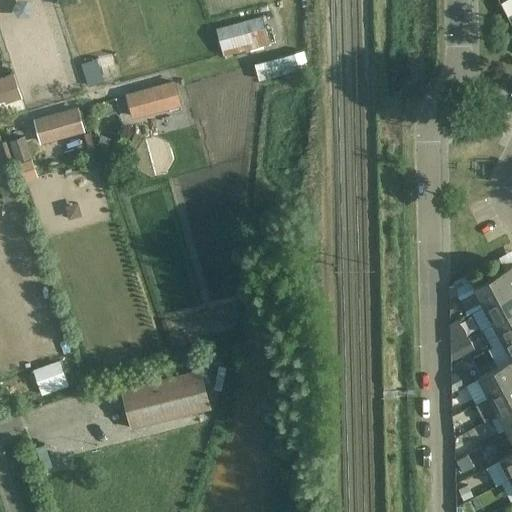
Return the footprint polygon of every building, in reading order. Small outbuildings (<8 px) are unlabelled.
[(262,16),(216,28),(223,56),(270,43),(262,16)] [(21,99),(13,75),(0,79),(0,102),(4,101),(6,104),(21,99)] [(175,82),(132,94),(127,95),(133,116),(181,103),(175,82)] [(36,120),(41,141),(83,130),(78,109),(36,120)] [(36,128),(23,132),(29,148),(41,144),(36,128)] [(511,277),(511,266),(504,271),(500,273),(473,287),(483,305),(511,289),(511,284),(509,279),(511,277)] [(511,289),(483,305),(493,323),(511,313),(511,289)] [(511,313),(493,323),(502,341),(511,336),(511,313)] [(511,336),(502,341),(511,359),(511,336)] [(67,381),(58,359),(32,369),(33,370),(16,376),(24,398),(67,381)] [(511,359),(478,378),(488,396),(511,383),(511,359)] [(200,369),(122,389),(132,428),(210,408),(200,369)] [(511,383),(488,396),(498,414),(511,406),(511,383)] [(511,406),(498,414),(508,433),(511,430),(511,406)] [(511,452),(500,459),(510,478),(511,476),(511,452)]
